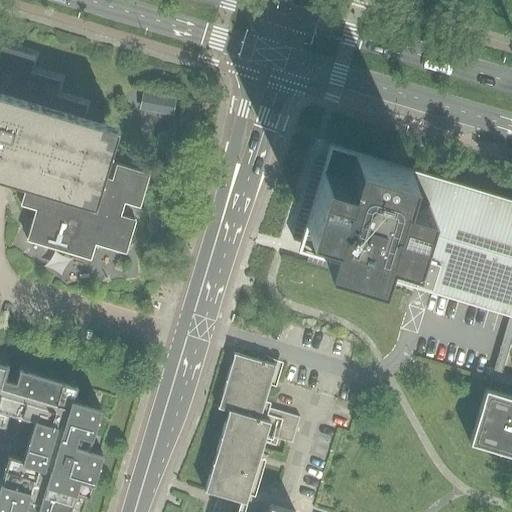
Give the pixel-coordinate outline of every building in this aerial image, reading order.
[(83,118),(87,105),(87,104),(56,94),(60,79),(30,70),(35,54),(1,44),(0,48),(0,176),(26,184),(20,204),(36,209),(27,240),(90,258),(95,243),(125,252),(136,219),(120,215),(124,201),(140,206),(150,173),(116,163),(111,179),(99,175),(108,144),(113,127),(83,118)] [(161,97),(158,112),(172,114),(175,100),(161,97)] [(510,314),(511,315),(511,199),(477,188),(330,144),(307,220),(300,242),(298,250),(423,288),(510,314)] [(511,377),(501,374),(511,337),(511,315),(510,314),(472,443),(511,455),(511,377)] [(89,497),(102,452),(88,448),(100,406),(73,398),(76,385),(19,368),(15,381),(3,378),(7,365),(0,362),(0,426),(2,427),(3,426),(4,426),(9,412),(34,419),(22,458),(8,454),(0,479),(0,511),(23,511),(25,508),(39,511),(68,511),(75,492),(89,497)] [(263,363),(219,511),(278,511),(265,508),(299,390),(308,393),(312,377),(263,363)]
